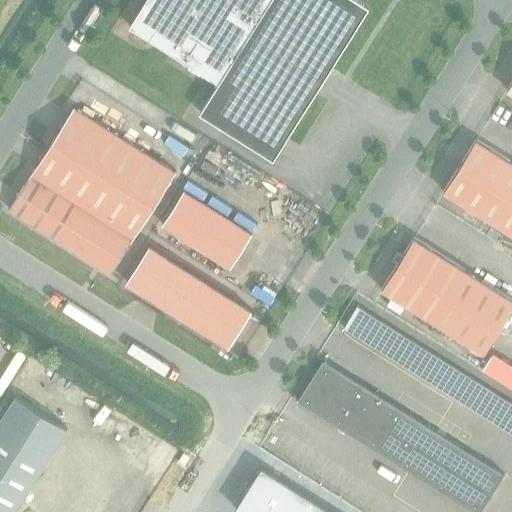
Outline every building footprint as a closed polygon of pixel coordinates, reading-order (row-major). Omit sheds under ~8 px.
[(145,0),(129,25),(218,82),(199,112),(273,159),(369,7),(358,0),(145,0)] [(114,22),(129,26),(135,6),(120,2),(114,22)] [(132,239),(175,171),(73,106),(30,174),(132,239)] [(443,190),(511,233),(511,161),(476,139),(443,190)] [(9,208),(111,273),(132,239),(30,174),(9,208)] [(162,224),(230,267),(252,233),(183,189),(162,224)] [(381,289),(484,353),(511,308),(511,297),(414,237),(381,289)] [(126,280),(229,346),(252,309),(149,244),(126,280)] [(344,326),(511,431),(511,403),(357,305),(344,326)] [(479,511),(504,473),(323,359),(297,399),(476,511),(479,511)] [(16,396),(0,422),(0,431),(45,460),(66,428),(16,396)] [(0,431),(0,511),(13,511),(45,460),(0,431)] [(335,511),(260,465),(234,506),(242,511),(335,511)]
